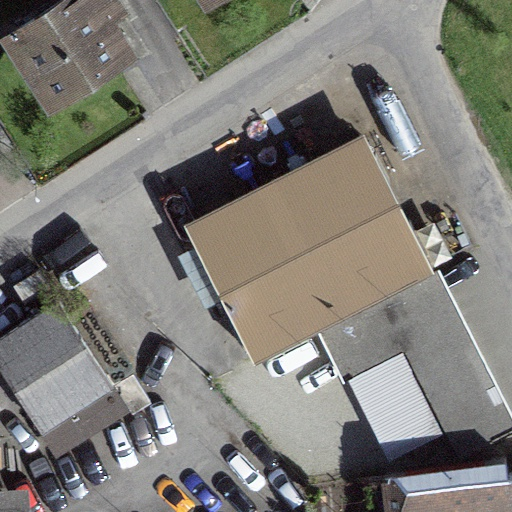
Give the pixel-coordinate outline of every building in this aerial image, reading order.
[(53,95),(126,47),(106,16),(120,8),(114,0),(59,0),(12,31),(53,95)] [(254,354),(434,263),(376,150),(197,241),(254,354)] [(511,427),(432,269),(379,296),(405,347),(459,456),(511,429),(511,427)] [(0,358),(44,427),(115,381),(60,296),(0,335),(0,358)] [(401,349),(405,347),(379,296),(324,323),(391,455),(441,430),(401,349)] [(511,511),(511,471),(511,472),(509,459),(369,476),(373,511),(392,511),(402,510),(402,511),(511,511)]
